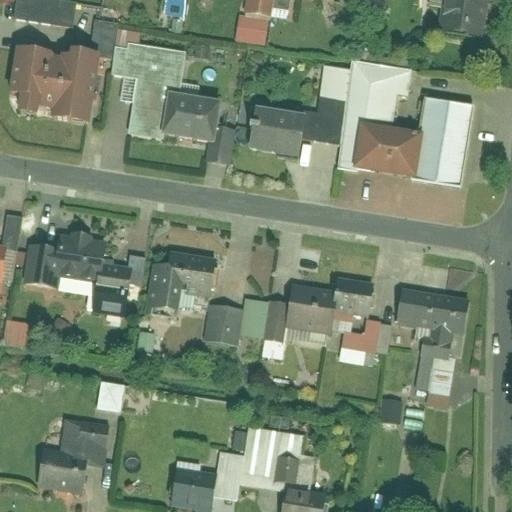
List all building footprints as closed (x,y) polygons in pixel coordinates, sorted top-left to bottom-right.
[(76,31),(79,5),(38,0),(20,0),(17,24),(76,31)] [(487,0),(441,0),(436,35),(481,42),(487,0)] [(239,46),(270,48),(272,22),(241,20),(239,46)] [(131,55),(115,53),(111,79),(134,82),(127,142),(169,147),(169,143),(223,150),(229,103),(184,97),(190,57),(130,49),(131,55)] [(52,61),(14,56),(8,102),(15,105),(14,119),(91,129),(99,62),(69,58),(69,63),(60,62),(60,64),(52,63),(52,61)] [(244,153),(295,161),(303,118),(251,110),(244,153)] [(358,127),(351,172),(412,181),(419,137),(358,127)] [(231,133),(223,166),(231,168),(238,135),(231,133)] [(59,239),(53,283),(92,288),(89,315),(123,320),(129,273),(101,269),(104,245),(59,239)] [(175,317),(178,295),(209,300),(215,261),(169,254),(168,267),(152,264),(145,312),(175,317)] [(292,289),(285,332),(329,339),(330,335),(350,338),(353,319),(368,321),(374,285),(335,279),(332,295),(292,289)] [(400,293),(395,330),(463,339),(468,302),(400,293)] [(8,327),(7,349),(26,349),(27,328),(8,327)] [(104,385),(100,413),(123,416),(127,388),(104,385)] [(382,426),(402,427),(403,404),(383,403),(382,426)] [(236,457),(247,458),(249,437),(238,436),(236,457)] [(41,453),(35,491),(79,498),(85,461),(41,453)] [(168,510),(180,511),(208,511),(215,477),(174,470),(168,510)] [(283,490),(279,511),(321,511),(324,496),(283,490)]
